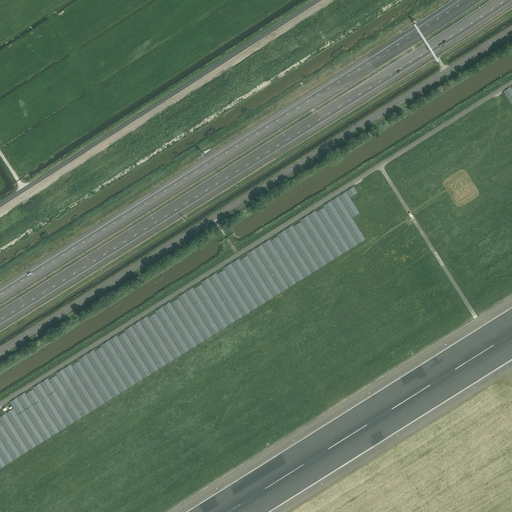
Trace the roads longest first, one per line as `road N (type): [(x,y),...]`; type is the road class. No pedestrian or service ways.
road 1 (motorway): [(0,319),(504,0)]
road 2 (motorway): [(468,0),(0,297)]
